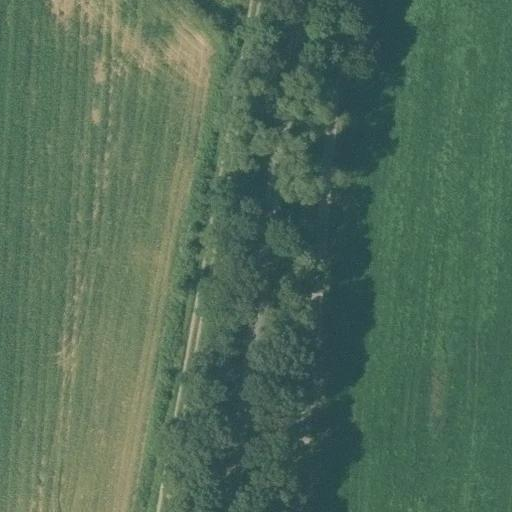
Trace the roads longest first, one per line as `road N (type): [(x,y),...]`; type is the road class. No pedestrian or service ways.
road 1 (unclassified): [(233,511),(303,0),(341,0),(297,511)]
road 2 (track): [(260,0),(166,511)]
